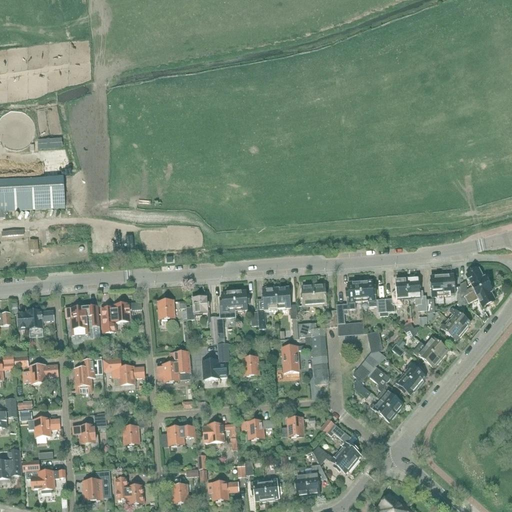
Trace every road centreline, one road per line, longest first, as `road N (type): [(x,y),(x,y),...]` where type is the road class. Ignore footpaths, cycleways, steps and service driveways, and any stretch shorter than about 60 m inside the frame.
road 1 (residential): [(147,278),(396,258),(511,238)]
road 2 (residential): [(399,454),(338,405),(157,419)]
road 3 (residential): [(72,511),(57,282)]
road 4 (tertiary): [(399,454),(511,311)]
road 5 (residential): [(157,419),(147,278)]
